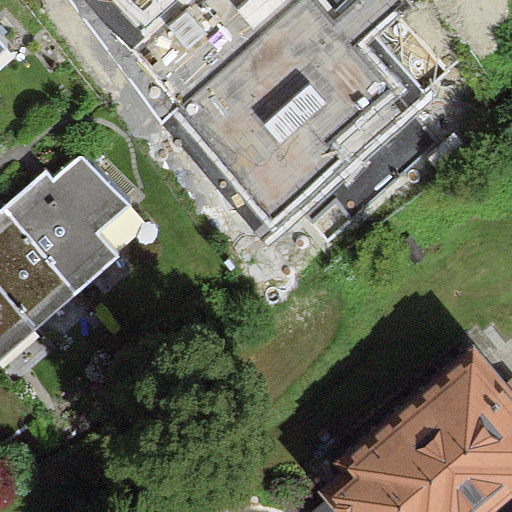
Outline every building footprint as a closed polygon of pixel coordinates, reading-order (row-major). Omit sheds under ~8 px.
[(121,0),(147,30),(180,0),(121,0)] [(194,129),(273,224),(452,74),(390,0),(315,0),(280,30),(180,113),(194,129)] [(0,21),(0,44),(12,34),(0,21)] [(57,156),(16,194),(93,278),(134,241),(57,156)] [(16,194),(0,208),(0,259),(51,316),(93,278),(16,194)] [(0,259),(0,342),(10,353),(51,316),(0,259)] [(0,342),(0,362),(10,353),(0,342)] [(457,511),(511,467),(511,385),(478,345),(342,458),(387,511),(457,511)]
